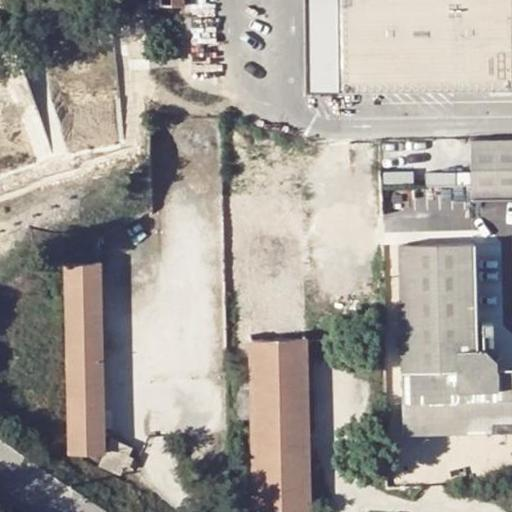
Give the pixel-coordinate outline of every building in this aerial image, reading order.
[(511,0),(307,0),(308,92),(511,90),(511,0)] [(511,133),(470,134),(471,183),(473,197),(511,196),(511,133)] [(470,248),(399,250),(401,429),(511,426),(511,363),(492,364),(491,355),(485,347),(477,344),(472,344),(470,248)] [(103,453),(99,263),(65,265),(69,453),(103,453)] [(252,511),(309,511),(305,338),(247,340),(252,511)]
